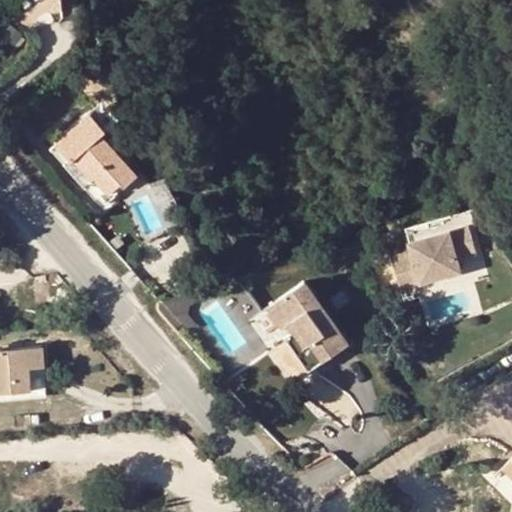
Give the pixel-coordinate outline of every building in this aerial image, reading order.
[(42,0),(45,14),(65,10),(63,0),(42,0)] [(89,113),(82,120),(98,138),(101,135),(105,130),(89,113)] [(92,179),(83,186),(101,207),(110,197),(107,194),(119,183),(122,187),(136,174),(101,135),(98,138),(82,120),(50,149),(65,167),(74,159),(92,179)] [(74,159),(65,167),(83,186),(92,179),(74,159)] [(110,197),(122,187),(119,183),(107,194),(110,197)] [(460,218),(401,237),(405,250),(385,256),(393,282),(452,264),(450,255),(470,248),(468,244),(460,218)] [(267,307),(282,328),(285,326),(290,333),(286,335),(283,337),(306,371),(346,343),(303,282),(267,307)] [(285,326),(282,328),(286,335),(290,333),(285,326)] [(306,371),(283,337),(274,344),(297,377),(306,371)] [(0,349),(0,392),(31,390),(30,367),(45,366),(44,346),(0,349)] [(31,390),(0,392),(0,399),(47,396),(45,366),(30,367),(31,390)] [(511,457),(500,468),(511,479),(511,457)]
